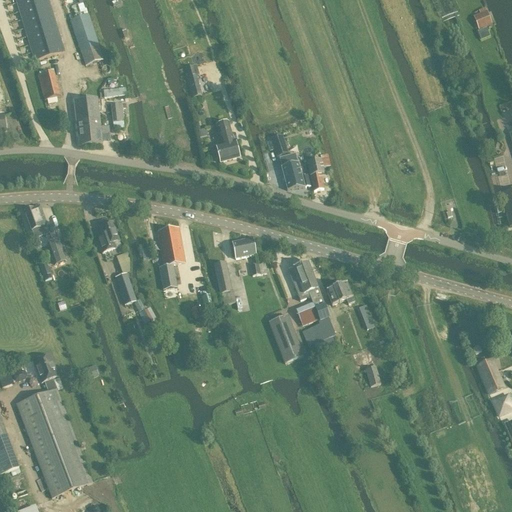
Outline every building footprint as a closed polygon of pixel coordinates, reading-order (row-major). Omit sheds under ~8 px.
[(15,0),(34,62),(64,53),(47,0),(15,0)] [(85,67),(103,61),(87,15),(70,21),(85,67)] [(490,23),(487,15),(474,20),(477,28),(490,23)] [(44,101),(61,97),(53,73),(38,76),(44,101)] [(191,90),(200,88),(197,76),(187,79),(191,90)] [(84,131),(100,129),(97,100),(74,102),(79,147),(86,147),(84,131)] [(113,123),(123,122),(121,105),(111,106),(113,123)] [(221,165),(240,160),(235,144),(234,144),(229,124),(217,127),(222,147),(217,148),(221,165)] [(84,131),(86,147),(102,145),(100,129),(84,131)] [(205,130),(199,132),(201,139),(207,137),(205,130)] [(276,158),(288,154),(282,136),(270,140),(276,158)] [(295,155),(280,159),(282,168),(281,168),(287,192),(305,189),(311,188),(308,176),(305,177),(305,176),(302,177),(298,164),(297,164),(295,155)] [(321,160),(307,163),(314,193),(323,190),(320,175),(324,174),(323,169),(329,167),(327,156),(320,157),(321,160)] [(511,228),(511,227),(511,193),(502,196),(511,228)] [(44,227),(47,226),(40,208),(33,210),(32,209),(24,212),(31,231),(35,230),(37,236),(46,233),(44,227)] [(102,255),(121,248),(119,243),(113,224),(99,228),(102,236),(96,238),(102,255)] [(185,264),(179,229),(157,233),(163,265),(161,265),(161,267),(159,268),(167,316),(180,314),(172,266),(185,264)] [(252,240),(240,243),(233,244),(236,261),(256,257),(252,240)] [(53,261),(65,257),(59,241),(47,245),(53,261)] [(45,283),(53,280),(47,263),(39,266),(45,283)] [(220,295),(232,292),(225,263),(214,266),(220,295)] [(315,310),(324,306),(308,263),(288,271),(300,302),(310,299),(313,307),(297,313),(302,327),(319,321),(315,310)] [(252,278),(266,275),(264,265),(250,267),(252,278)] [(125,306),(136,302),(127,274),(115,278),(125,306)] [(348,306),(354,304),(347,284),(340,286),(338,286),(338,287),(334,288),(332,289),(326,291),(331,306),(339,303),(339,304),(347,301),(348,306)] [(207,318),(215,315),(210,296),(201,298),(207,318)] [(315,310),(319,321),(321,326),(302,333),(308,348),(335,338),(328,320),(329,319),(324,306),(315,310)] [(366,307),(359,309),(368,330),(374,328),(366,307)] [(147,324),(152,321),(146,310),(141,313),(147,324)] [(285,365),(303,358),(287,317),(269,324),(285,365)] [(479,346),(473,349),(476,355),(482,353),(479,346)] [(49,357),(33,363),(41,385),(44,384),(48,394),(57,391),(63,389),(60,380),(58,380),(58,379),(49,357)] [(506,390),(492,360),(475,368),(489,398),(506,390)] [(370,388),(380,385),(375,368),(365,371),(370,388)] [(15,374),(14,377),(15,381),(19,382),(25,380),(27,376),(25,373),(22,371),(15,374)] [(48,394),(17,406),(52,499),(93,484),(57,391),(48,394)] [(511,413),(511,404),(508,395),(491,402),(498,420),(511,413)] [(18,470),(0,421),(0,476),(11,472),(18,470)]
